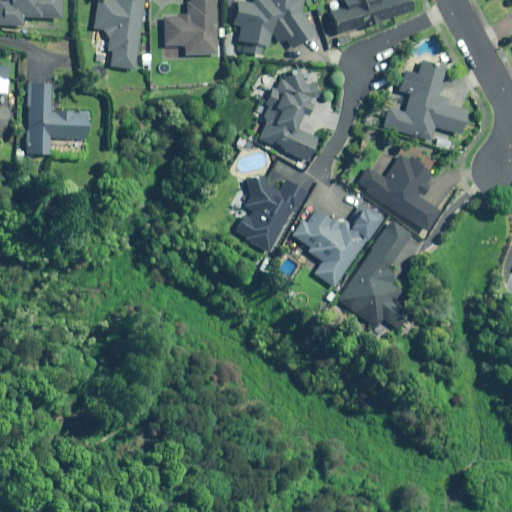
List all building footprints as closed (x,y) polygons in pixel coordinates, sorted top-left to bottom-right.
[(6,0),(7,3),(0,2),(0,25),(21,27),(22,17),(63,18),(63,0),(6,0)] [(97,0),(95,29),(102,30),(109,37),(107,51),(111,51),(110,67),(138,70),(143,0),(97,0)] [(216,0),(188,0),(188,18),(165,17),(165,46),(184,46),(184,55),(215,55),(216,0)] [(303,6),(303,2),(302,0),(253,0),(253,5),(238,3),(234,26),(240,27),(237,43),(269,48),(270,40),(274,46),(281,41),(287,50),(288,49),(317,29),(303,6)] [(341,0),(344,8),(329,12),(335,33),(410,11),(406,0),(341,0)] [(442,69),(417,61),(413,74),(400,69),(393,91),(407,95),(401,113),(385,108),(379,128),(430,144),(435,129),(456,136),(464,112),(443,105),(445,98),(434,95),(442,69)] [(262,123),(258,120),(251,133),(306,163),(319,139),(298,127),(312,101),(314,103),(320,91),(313,87),(317,80),(296,68),(292,75),(284,71),(264,109),(269,111),(262,123)] [(52,84),(27,83),(23,154),(47,155),(48,138),(85,140),(86,112),(51,110),(52,84)] [(365,167),(354,182),(362,188),(360,191),(423,235),(440,212),(419,197),(433,176),(400,153),(394,161),(382,152),(369,170),(365,167)] [(247,216),(242,213),(230,230),(265,253),(276,236),(274,234),(288,213),(291,215),(306,192),(287,179),(280,190),(264,180),(263,175),(244,180),(248,197),(241,207),(250,213),(247,216)] [(306,248),(303,252),(318,262),(310,274),(330,287),(363,239),(366,241),(381,219),(358,203),(345,222),(342,219),(338,224),(328,217),(326,220),(311,210),(302,223),(298,220),(287,235),(306,248)] [(397,291),(388,285),(388,271),(384,268),(406,235),(385,222),(332,302),(371,328),(376,320),(390,329),(403,311),(389,302),(397,291)]
